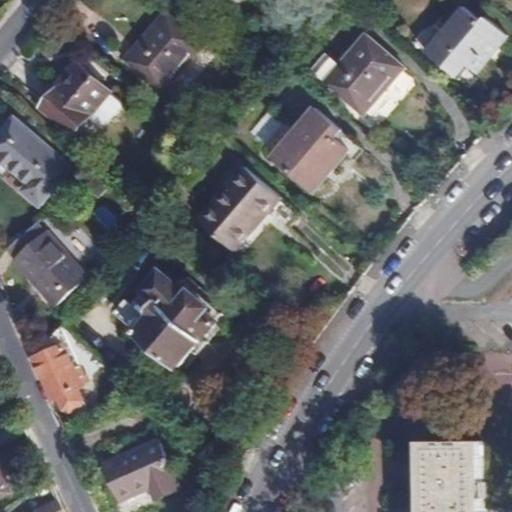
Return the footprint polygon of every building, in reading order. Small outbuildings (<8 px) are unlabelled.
[(155,87),(197,38),(159,5),(117,54),(155,87)] [(467,12),(428,56),(459,83),(470,71),(480,80),(511,43),(511,41),(488,21),(483,26),(467,12)] [(361,114),(402,68),(366,34),(324,81),(361,114)] [(71,135),(108,93),(75,66),(39,107),(71,135)] [(275,159),(310,188),(329,165),(334,170),(349,151),(335,139),(342,131),(316,109),(275,159)] [(40,205),(69,169),(15,122),(0,139),(0,156),(28,183),(22,190),(40,205)] [(201,218),(231,244),(255,215),(261,220),(265,214),(285,230),(302,211),(246,165),(201,218)] [(255,215),(231,244),(236,249),(261,220),(255,215)] [(85,275),(46,230),(13,259),(53,304),(85,275)] [(178,363),(217,320),(162,271),(124,314),(178,363)] [(32,357),(51,399),(58,395),(64,407),(69,409),(79,404),(80,397),(75,386),(80,384),(79,383),(84,380),(76,364),(86,359),(68,316),(32,357)] [(153,500),(181,487),(159,439),(102,465),(119,502),(147,489),(153,500)] [(479,511),(479,440),(426,441),(425,511),(479,511)] [(33,511),(59,511),(44,478),(33,484),(38,502),(31,506),(33,511)]
